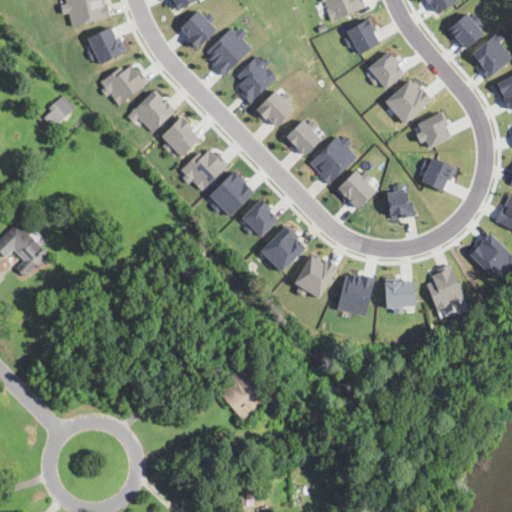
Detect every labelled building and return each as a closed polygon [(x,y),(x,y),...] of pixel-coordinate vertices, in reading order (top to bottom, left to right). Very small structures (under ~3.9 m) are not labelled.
[(72,26),(110,16),(105,0),(59,0),(64,13),(69,12),(72,26)] [(173,0),(177,8),(197,0),(173,0)] [(322,0),(330,20),(364,7),(361,0),(322,0)] [(427,0),(435,13),(457,0),(427,0)] [(198,8),(217,28),(199,45),(180,26),(198,8)] [(448,27),(465,48),(484,32),(467,12),(448,27)] [(381,42),(368,18),(344,31),(351,45),(354,43),(359,53),(381,42)] [(88,37),(101,63),(124,52),(111,25),(88,37)] [(243,36),(253,46),(228,71),(227,70),(224,73),(208,58),(212,55),(207,50),(232,25),(236,29),(240,25),(247,32),(243,36)] [(511,52),(495,33),(469,54),(489,77),(511,57),(511,52)] [(365,69),(383,90),(405,72),(388,50),(365,69)] [(270,66),(277,73),(253,98),(250,100),(245,95),(247,92),(238,84),(243,79),(237,74),(257,54),(262,59),(266,55),(273,62),(270,66)] [(107,93),(110,91),(118,103),(149,82),(140,69),(136,71),(131,64),(124,69),(122,65),(99,81),(107,93)] [(511,74),(495,83),(507,109),(511,107),(511,74)] [(432,100),(412,77),(385,100),(404,123),(432,100)] [(131,112),(152,133),(175,109),(154,88),(131,112)] [(277,88),(295,107),(277,125),(259,106),(277,88)] [(73,110),(61,121),(49,107),(64,95),(76,108),(73,110)] [(429,147),(453,137),(442,111),(417,122),(421,130),(416,132),(420,142),(426,140),(429,147)] [(181,156),(202,137),(182,115),(159,136),(173,152),(176,149),(181,156)] [(304,118),(322,136),(306,153),(287,134),(304,118)] [(338,134),(359,156),(330,184),(309,163),(338,134)] [(202,189),(228,164),(209,144),(179,172),(189,183),(193,180),(202,189)] [(454,165),(432,156),(422,181),(443,190),(454,165)] [(254,190),(233,170),(209,195),(230,215),(254,190)] [(337,190),(358,170),(377,189),(357,209),(337,190)] [(387,192),(390,218),(415,215),(413,199),(409,200),(407,189),(387,192)] [(496,221),(511,228),(511,196),(508,195),(496,221)] [(259,238),(279,218),(260,199),(242,216),(248,223),(247,225),(259,238)] [(43,248),(46,252),(51,256),(39,267),(36,264),(24,276),(17,267),(24,260),(14,249),(6,257),(0,250),(0,240),(18,222),(43,248)] [(260,249),(281,271),(306,247),(285,225),(260,249)] [(511,260),(511,254),(490,231),(468,251),(493,278),(511,260)] [(294,282),(320,298),(338,268),(312,252),(294,282)] [(198,263),(202,267),(206,263),(210,267),(205,272),(206,273),(189,288),(174,271),(191,255),(198,263)] [(426,276),(439,317),(455,311),(452,302),(463,299),(453,267),(426,276)] [(345,271),(337,309),(366,315),(374,278),(345,271)] [(415,278),(385,279),(386,310),(404,310),(404,306),(415,306),(415,278)] [(254,414),(245,422),(219,392),(231,381),(228,378),(241,367),(270,400),(261,408),(260,409),(258,411),(254,414)] [(261,416),(259,418),(254,414),(258,411),(260,409),(261,408),(265,411),(261,416)] [(253,491),(241,492),(241,504),(254,504),(253,491)]
